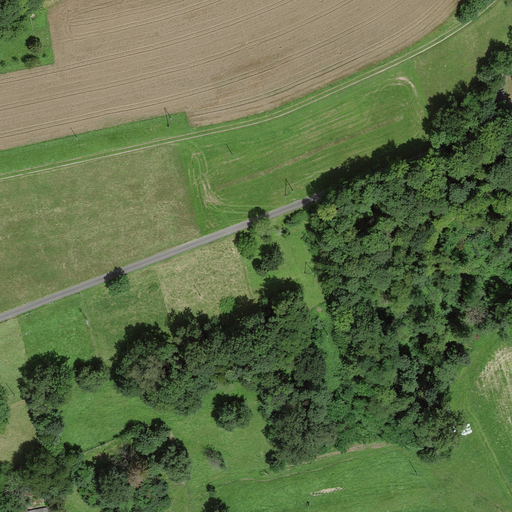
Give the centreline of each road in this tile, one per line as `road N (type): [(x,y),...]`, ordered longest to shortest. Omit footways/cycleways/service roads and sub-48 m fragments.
road 1 (track): [(511,58),(475,120),(426,151),(0,316)]
road 2 (track): [(490,0),(457,27),(272,116),(0,177)]
